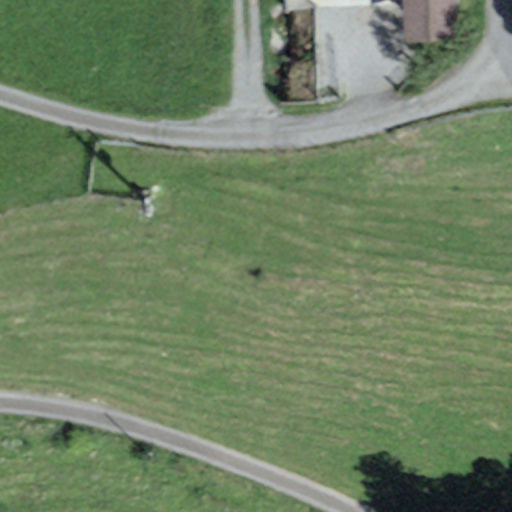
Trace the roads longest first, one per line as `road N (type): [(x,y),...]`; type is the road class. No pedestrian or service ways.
road 1 (unclassified): [(500,76),(379,117),(231,136),(105,123),(0,94)]
road 2 (unclassified): [(0,403),(133,426),(353,511)]
